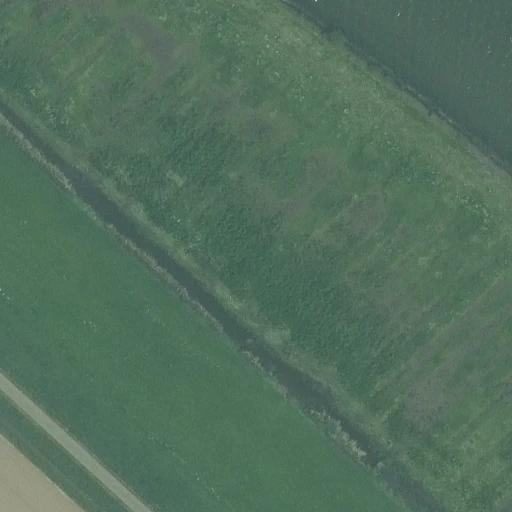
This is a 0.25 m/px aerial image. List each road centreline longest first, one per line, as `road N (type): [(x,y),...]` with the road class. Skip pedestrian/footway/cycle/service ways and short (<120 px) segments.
road 1 (track): [(0,291),(239,511)]
road 2 (unclassified): [(138,511),(0,385)]
